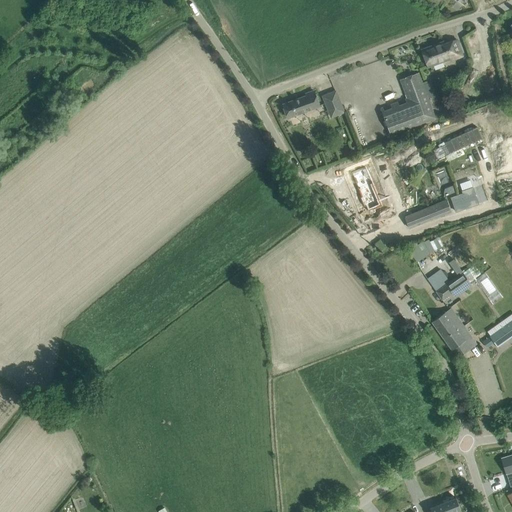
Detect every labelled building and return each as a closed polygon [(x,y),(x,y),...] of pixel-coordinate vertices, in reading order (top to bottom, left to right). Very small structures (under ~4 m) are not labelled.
[(463,56),(456,39),(445,44),(444,42),(421,50),(427,67),(453,57),(454,59),(463,56)] [(391,135),(417,125),(436,118),(419,72),(400,79),(407,98),(405,99),(406,103),(399,106),(398,102),(390,105),(392,108),(384,111),(383,107),(380,108),(391,135)] [(283,105),(288,118),(319,106),(314,91),(306,94),(306,96),(283,105)] [(344,113),(338,98),(326,103),(331,117),(344,113)] [(419,172),(426,186),(434,182),(426,168),(419,172)] [(479,204),(473,187),(470,180),(460,183),(462,191),(463,193),(451,198),(456,211),(468,207),(479,204)] [(447,200),(405,217),(409,228),(451,211),(447,200)] [(385,206),(385,205),(372,211),(379,227),(392,222),(389,215),(398,211),(395,202),(385,206)] [(463,271),(436,291),(442,300),(452,293),(455,297),(472,285),(463,271)] [(432,322),(452,350),(469,337),(452,313),(448,317),(445,312),(432,322)] [(511,321),(491,337),(497,346),(511,335),(511,321)] [(511,455),(502,459),(506,473),(511,487),(511,486),(511,455)] [(456,498),(443,503),(446,511),(456,511),(461,510),(456,498)] [(446,511),(443,503),(430,508),(431,511),(446,511)]
